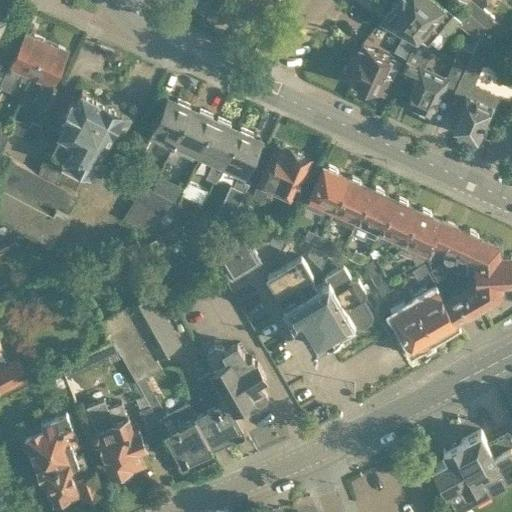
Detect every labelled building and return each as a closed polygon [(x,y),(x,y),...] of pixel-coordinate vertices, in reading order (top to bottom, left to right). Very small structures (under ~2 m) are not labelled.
[(438,31),(400,0),(395,0),(382,17),(403,30),(402,31),(416,39),(417,38),(427,43),(438,31)] [(400,0),(438,31),(453,12),(438,0),(400,0)] [(474,0),(469,0),(462,9),(485,28),(480,34),(490,43),(490,42),(503,27),(492,18),(494,16),(474,0)] [(485,28),(462,9),(456,17),(456,21),(472,34),(479,36),(480,34),(485,28)] [(43,54),(49,41),(25,30),(11,58),(12,59),(1,84),(0,85),(0,86),(10,91),(21,68),(32,73),(41,53),(43,54)] [(483,122),(494,97),(471,87),(479,70),(483,60),(505,69),(500,80),(511,86),(511,60),(490,42),(490,43),(480,34),(479,36),(473,50),(472,50),(466,64),(456,87),(454,91),(462,95),(457,107),(459,108),(452,126),(463,131),(464,134),(471,137),(474,136),(477,137),(483,122)] [(402,36),(393,51),(406,59),(414,42),(402,36)] [(68,50),(49,41),(43,54),(41,53),(32,73),(44,79),(33,102),(46,107),(57,83),(54,82),(68,50)] [(406,59),(401,72),(412,77),(410,82),(413,83),(406,99),(415,103),(412,110),(428,117),(444,82),(456,87),(466,64),(455,59),(446,79),(431,72),(430,73),(422,69),(431,50),(426,48),(414,42),(406,59)] [(399,60),(377,51),(363,45),(361,48),(358,46),(342,65),(341,68),(341,71),(342,73),(344,75),(346,77),(384,94),(399,60)] [(466,64),(472,50),(461,45),(455,59),(466,64)] [(0,53),(0,84),(1,84),(12,59),(11,58),(0,53)] [(84,179),(90,168),(91,167),(99,165),(104,156),(101,148),(112,128),(123,134),(132,115),(119,109),(117,102),(111,99),(104,101),(81,89),(76,100),(72,98),(65,112),(63,111),(53,131),(59,134),(52,148),(48,147),(36,171),(10,158),(0,176),(0,213),(52,241),(68,211),(62,207),(79,176),(84,179)] [(144,134),(138,146),(149,151),(157,133),(162,135),(159,142),(170,148),(189,107),(190,105),(177,99),(176,101),(165,97),(156,118),(155,117),(149,130),(142,127),(140,132),(144,134)] [(215,181),(224,162),(239,129),(229,125),(230,123),(217,117),(216,119),(214,118),(211,117),(212,115),(199,109),(198,111),(189,107),(170,148),(166,158),(176,163),(181,153),(185,144),(214,157),(205,176),(215,181)] [(13,116),(8,125),(35,138),(39,128),(13,116)] [(0,152),(1,153),(12,128),(0,122),(0,152)] [(230,183),(217,213),(227,230),(248,218),(235,212),(239,202),(240,203),(249,182),(243,179),(245,175),(247,176),(253,162),(252,162),(262,140),(252,135),(253,133),(240,127),(239,129),(224,161),(236,167),(235,170),(239,172),(233,184),(230,183)] [(272,148),(264,167),(251,197),(262,202),(269,187),(290,196),(302,169),(306,169),(310,158),(289,149),(288,151),(279,147),(277,150),(272,148)] [(331,212),(347,175),(337,170),(337,168),(329,164),(326,165),(323,164),(312,188),(305,205),(321,212),(322,208),(331,212)] [(354,222),(371,186),(361,181),(360,178),(352,175),(350,176),(347,175),(331,212),(329,216),(343,222),(345,218),(354,222)] [(143,184),(123,217),(141,227),(179,202),(143,184)] [(371,186),(354,222),(378,233),(394,196),(385,192),(384,189),(375,185),(373,186),(371,186)] [(401,244),(418,207),(408,203),(407,200),(398,196),(395,197),(394,196),(378,233),(376,238),(390,244),(392,240),(401,244)] [(253,208),(240,203),(239,202),(235,212),(248,218),(253,208)] [(466,230),(442,219),(431,214),(431,211),(422,207),(419,208),(418,207),(401,244),(399,248),(414,255),(418,245),(428,249),(431,243),(444,248),(443,251),(443,253),(446,255),(447,256),(449,257),(453,256),(455,253),(464,257),(500,254),(499,245),(478,235),(477,232),(469,228),(466,230)] [(261,258),(250,240),(242,226),(213,244),(233,275),(261,258)] [(0,252),(26,239),(20,229),(13,233),(12,230),(0,236),(0,252)] [(317,243),(320,235),(309,230),(305,238),(317,243)] [(130,259),(135,267),(148,259),(134,234),(120,242),(130,259)] [(331,240),(320,235),(317,243),(328,248),(331,240)] [(156,238),(155,237),(141,245),(148,259),(156,272),(186,255),(185,253),(169,262),(163,252),(156,238)] [(355,251),(352,259),(361,263),(366,260),(368,256),(355,251)] [(511,254),(500,254),(464,257),(467,259),(475,258),(476,276),(466,282),(471,283),(501,282),(511,281),(511,256),(511,255),(511,254)] [(352,277),(344,263),(326,273),(329,278),(316,286),(310,275),(312,274),(301,255),(267,275),(285,304),(283,305),(293,322),(299,319),(314,345),(326,338),(327,339),(343,329),(343,328),(352,322),(360,325),(370,319),(372,311),(364,298),(365,290),(358,278),(352,277)] [(372,261),(364,265),(371,276),(378,271),(372,261)] [(424,264),(413,269),(417,277),(423,274),(428,271),(424,264)] [(439,266),(432,270),(438,281),(446,277),(439,266)] [(384,282),(378,271),(371,276),(377,287),(384,282)] [(388,280),(384,282),(377,287),(381,294),(392,288),(388,280)] [(471,283),(466,282),(443,295),(436,284),(427,290),(425,286),(411,294),(413,297),(434,333),(434,332),(437,333),(445,328),(446,325),(457,319),(476,308),(479,309),(486,305),(487,302),(501,293),(501,282),(471,283)] [(150,291),(126,304),(155,356),(179,342),(150,291)] [(434,333),(413,297),(405,302),(402,299),(388,308),(411,346),(413,345),(416,346),(423,341),(423,339),(434,333)] [(155,356),(126,304),(102,318),(114,339),(137,381),(145,377),(161,367),(155,356)] [(10,359),(0,340),(0,390),(1,390),(2,392),(30,379),(28,375),(28,374),(18,355),(10,359)] [(240,407),(250,402),(248,398),(251,397),(253,401),(259,404),(266,400),(267,394),(263,388),(264,388),(258,377),(265,373),(258,360),(256,361),(252,355),(247,358),(243,351),(237,342),(225,350),(223,347),(216,345),(209,349),(207,356),(214,368),(213,368),(234,406),(238,404),(240,407)] [(80,355),(61,363),(67,376),(86,367),(80,355)] [(233,407),(224,393),(221,388),(211,369),(203,373),(197,377),(203,409),(196,414),(213,445),(246,431),(233,407)] [(145,456),(142,449),(140,444),(145,442),(137,420),(132,422),(128,413),(127,414),(122,402),(110,406),(109,402),(106,403),(104,399),(88,405),(97,428),(96,429),(96,430),(89,433),(95,450),(102,447),(111,469),(114,468),(119,470),(126,468),(128,463),(145,456)] [(213,445),(195,413),(188,400),(165,413),(158,400),(151,404),(159,419),(161,424),(164,429),(182,458),(213,445)] [(159,419),(151,404),(138,410),(149,435),(164,429),(161,424),(159,419)] [(31,447),(37,462),(75,447),(73,441),(79,439),(67,409),(41,419),(43,424),(19,434),(25,449),(31,447)] [(84,422),(76,424),(84,444),(91,441),(84,422)] [(463,438),(454,443),(443,448),(447,456),(432,464),(457,511),(474,502),(483,497),(492,492),(490,488),(507,479),(511,476),(511,445),(511,444),(511,439),(508,432),(488,443),(480,429),(463,438)] [(98,461),(91,441),(84,444),(91,464),(98,461)] [(78,453),(75,447),(37,462),(42,476),(39,477),(47,496),(53,493),(53,495),(81,484),(83,489),(101,482),(94,463),(88,465),(83,451),(78,453)]
